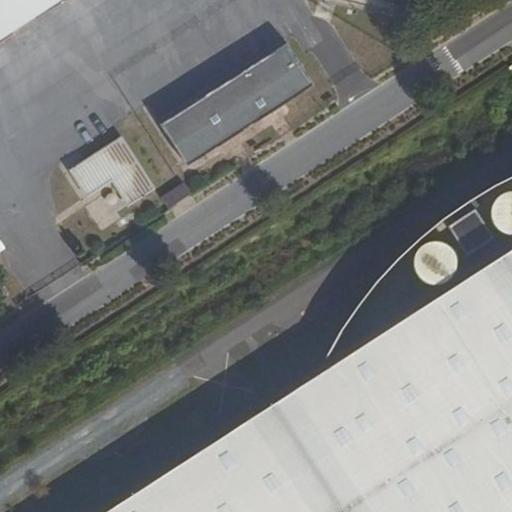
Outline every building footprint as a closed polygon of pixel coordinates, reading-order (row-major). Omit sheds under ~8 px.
[(0,0),(0,42),(65,0),(0,0)] [(274,21),(147,104),(175,146),(301,64),(274,21)] [(76,163),(74,179),(79,187),(95,190),(112,179),(122,196),(136,199),(145,193),(148,178),(120,135),(76,163)] [(183,182),(161,195),(168,207),(190,193),(183,182)] [(508,244),(511,238),(511,197),(503,190),(479,221),(508,244)] [(406,266),(429,292),(457,266),(434,241),(406,266)] [(511,511),(511,243),(98,511),(511,511)]
